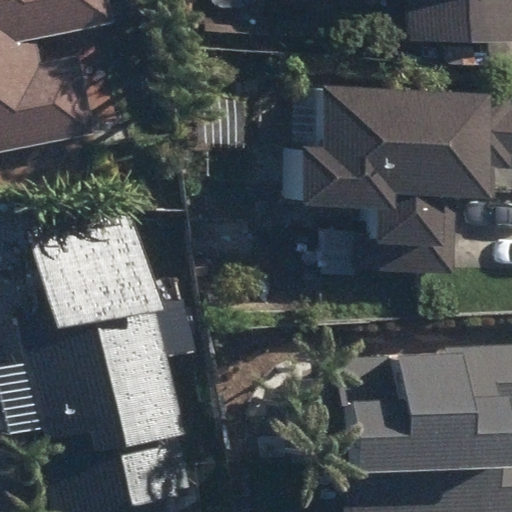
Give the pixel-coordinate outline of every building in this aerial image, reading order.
[(0,0),(0,144),(79,129),(64,54),(28,61),(23,36),(100,21),(95,0),(0,0)] [(504,41),(505,0),(399,0),(399,37),(504,41)] [(341,269),(353,269),(443,273),(448,197),(455,197),(463,197),(468,197),(470,170),(500,171),(501,158),(501,155),(507,156),(509,109),(504,109),(504,94),(305,85),(301,150),(280,148),(278,203),(356,207),(354,232),(343,232),(341,269)] [(183,511),(179,485),(173,486),(125,214),(19,233),(34,314),(6,319),(40,511),(183,511)] [(216,258),(214,295),(256,297),(258,260),(216,258)] [(439,355),(324,360),(325,405),(330,403),(333,468),(327,468),(328,511),(511,511),(511,433),(501,434),(499,402),(507,402),(505,344),(438,347),(439,355)]
